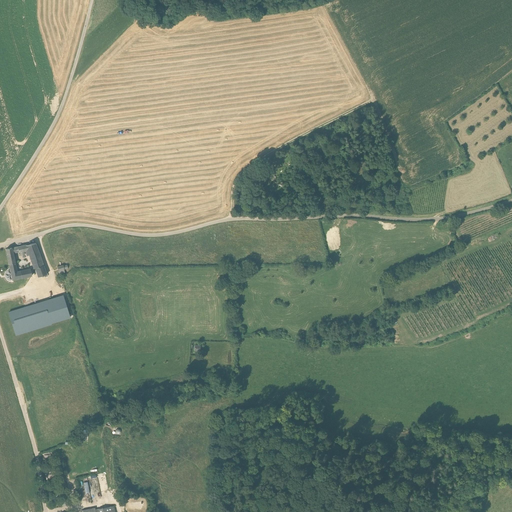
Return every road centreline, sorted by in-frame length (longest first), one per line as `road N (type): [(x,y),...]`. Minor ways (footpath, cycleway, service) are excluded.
road 1 (unclassified): [(0,245),(67,225),(146,235),(237,218),(440,219),(511,200)]
road 2 (unclassified): [(91,0),(63,101),(0,208)]
road 3 (track): [(232,219),(241,174),(372,100)]
road 4 (unclassified): [(45,511),(0,331)]
